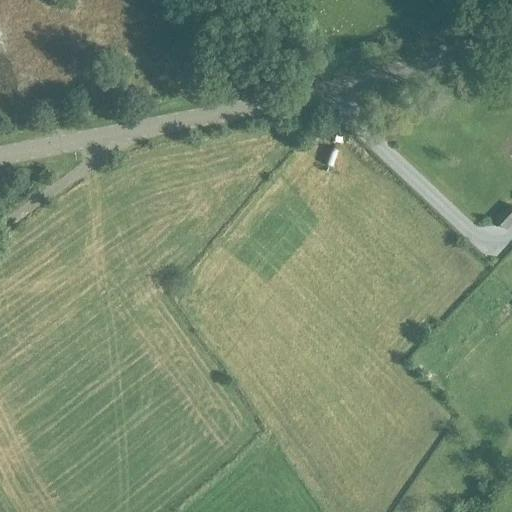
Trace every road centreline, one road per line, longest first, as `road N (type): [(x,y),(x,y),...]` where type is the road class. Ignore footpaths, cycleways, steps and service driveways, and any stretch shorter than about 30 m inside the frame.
road 1 (unclassified): [(128,130),(333,89),(511,34)]
road 2 (track): [(488,250),(345,117),(333,89)]
road 3 (unclassified): [(0,228),(128,130)]
road 4 (unclassified): [(0,154),(128,130)]
